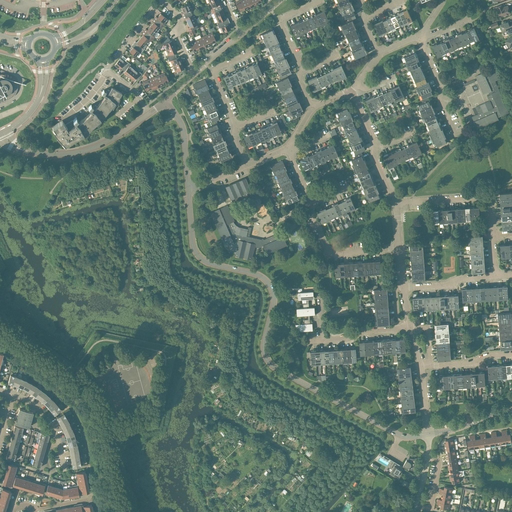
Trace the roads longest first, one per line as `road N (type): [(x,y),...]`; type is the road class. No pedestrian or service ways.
road 1 (track): [(130,143),(152,190),(171,272),(207,301),(237,312),(242,379),(349,450),(339,481),(310,511)]
road 2 (tertiary): [(428,434),(396,434),(268,361),(271,288),(258,275),(199,258),(188,187)]
road 3 (residential): [(491,235),(489,197),(398,204)]
road 4 (tertiary): [(33,152),(90,149),(149,113)]
road 5 (residential): [(399,248),(327,251),(311,202)]
